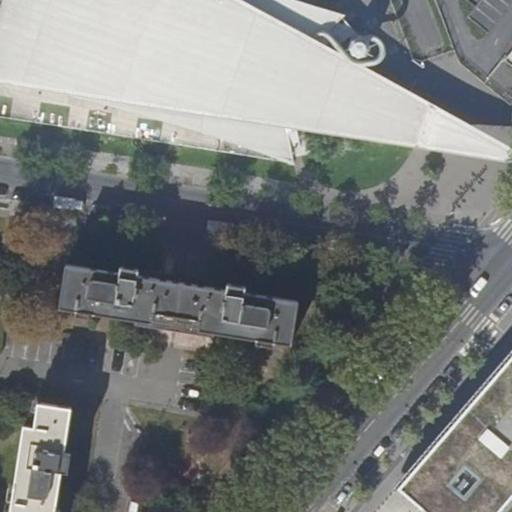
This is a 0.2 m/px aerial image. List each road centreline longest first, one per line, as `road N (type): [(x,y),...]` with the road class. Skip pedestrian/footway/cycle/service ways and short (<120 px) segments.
road 1 (residential): [(0,173),(507,254)]
road 2 (tertiary): [(507,254),(293,511)]
